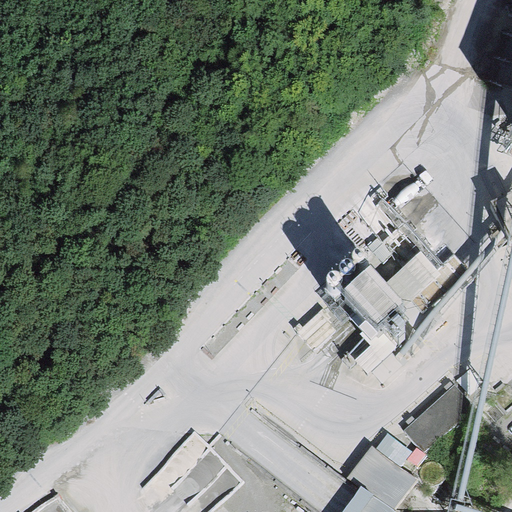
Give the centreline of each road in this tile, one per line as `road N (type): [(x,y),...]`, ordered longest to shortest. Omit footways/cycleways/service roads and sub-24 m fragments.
road 1 (unknown): [(172,331),(369,155)]
road 2 (unknown): [(0,500),(172,331)]
road 3 (unknown): [(511,293),(390,388),(334,444)]
road 4 (unknown): [(334,444),(172,331)]
road 5 (unknown): [(369,155),(434,183),(511,282)]
road 6 (unknown): [(369,155),(435,79),(483,0)]
